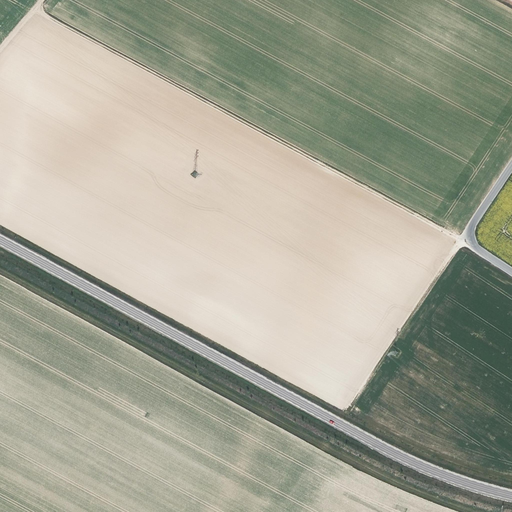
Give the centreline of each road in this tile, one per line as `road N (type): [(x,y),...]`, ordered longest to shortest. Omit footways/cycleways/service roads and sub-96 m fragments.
road 1 (track): [(337,427),(461,239),(34,9),(42,0)]
road 2 (secondary): [(0,243),(377,449),(511,497)]
road 3 (unclassified): [(511,273),(461,239),(511,164)]
